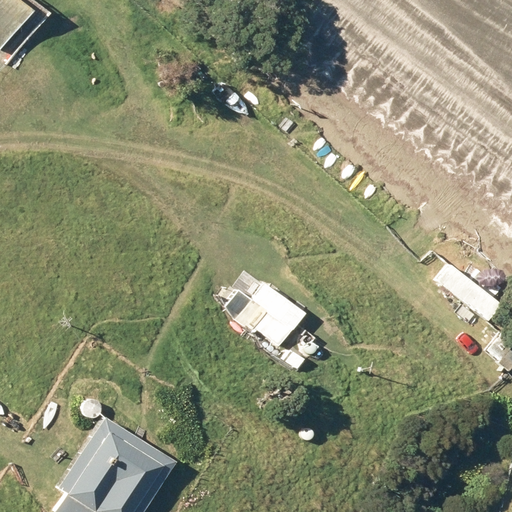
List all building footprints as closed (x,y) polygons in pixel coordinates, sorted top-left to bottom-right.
[(0,0),(0,18),(11,0),(0,0)] [(428,276),(479,316),(492,299),(488,296),(497,286),(485,276),(476,288),(441,260),(428,276)] [(256,279),(232,313),(272,342),(296,308),(256,279)] [(275,356),(291,367),(298,356),(282,346),(275,356)] [(56,486),(44,507),(51,511),(130,511),(165,454),(94,411),(50,483),(56,486)]
